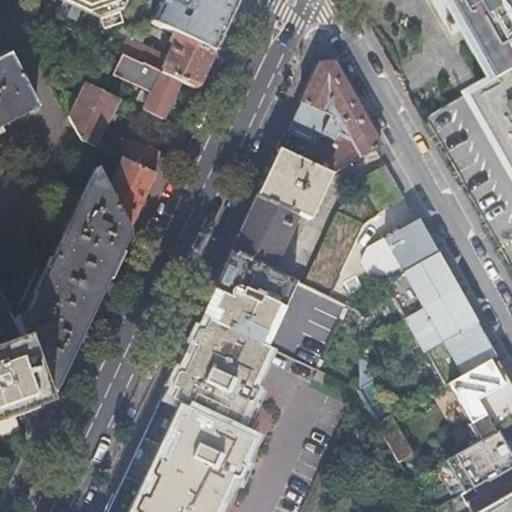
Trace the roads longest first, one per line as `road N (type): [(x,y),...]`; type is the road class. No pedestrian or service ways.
road 1 (secondary): [(51,511),(293,0)]
road 2 (residential): [(511,323),(332,0)]
